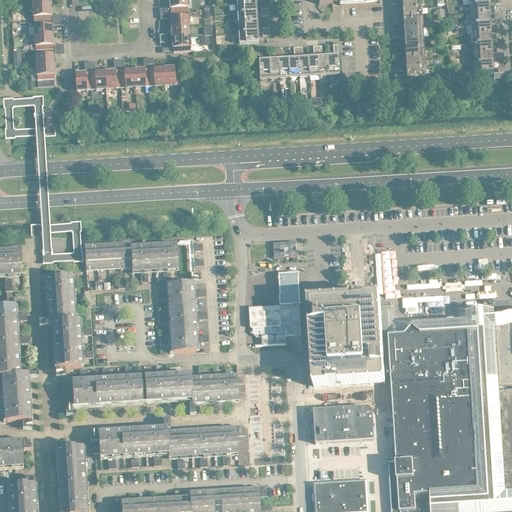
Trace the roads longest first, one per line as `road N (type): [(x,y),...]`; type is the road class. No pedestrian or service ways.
road 1 (secondary): [(511,138),(234,155)]
road 2 (secondary): [(237,187),(511,170)]
road 3 (secondary): [(0,202),(237,187)]
road 4 (secondary): [(234,155),(0,169)]
road 5 (residential): [(109,511),(107,492),(302,481)]
road 6 (residential): [(75,0),(79,49),(150,44),(148,0)]
road 7 (residential): [(389,224),(239,232)]
road 8 (residential): [(239,232),(246,357)]
road 9 (residential): [(112,356),(111,308),(139,306),(141,355)]
road 10 (residential): [(511,218),(389,224)]
road 11 (residential): [(218,357),(211,236)]
